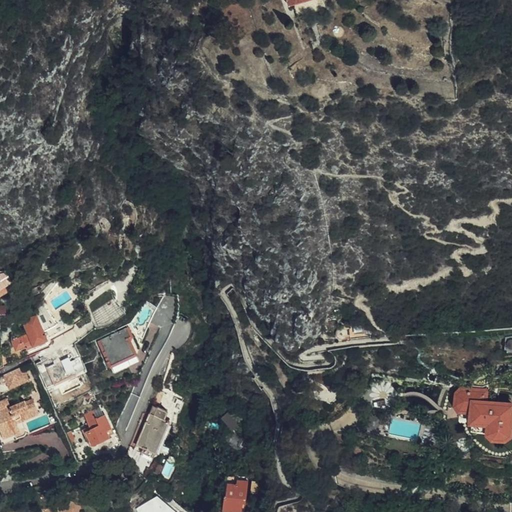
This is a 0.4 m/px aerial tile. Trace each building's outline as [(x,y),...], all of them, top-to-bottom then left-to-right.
[(326,7),(323,0),(285,0),(289,7),(293,6),(298,18),(308,14),(326,7)] [(309,15),(326,8),(326,7),(308,14),(309,15)] [(8,269),(0,269),(0,290),(15,282),(8,269)] [(32,354),(51,346),(49,340),(54,337),(49,325),(58,321),(49,298),(28,315),(23,317),(27,325),(23,327),(22,324),(20,323),(18,320),(10,324),(12,329),(11,336),(13,337),(16,345),(27,341),(32,354)] [(94,323),(91,315),(75,323),(78,326),(82,327),(86,327),(94,323)] [(368,328),(369,339),(374,339),(374,336),(376,336),(375,326),(347,327),(347,329),(368,328)] [(133,337),(129,328),(100,343),(112,367),(138,355),(129,338),(133,337)] [(340,329),(340,341),(369,339),(368,328),(347,329),(340,329)] [(67,355),(64,349),(58,352),(61,357),(67,355)] [(55,364),(49,367),(56,383),(77,374),(70,356),(62,359),(55,363),(55,364)] [(85,364),(76,367),(80,375),(88,372),(85,364)] [(30,380),(24,366),(1,377),(1,379),(0,380),(2,384),(5,384),(8,383),(11,389),(30,380)] [(466,408),(467,393),(461,392),(456,397),(456,407),(461,412),(468,412),(468,420),(472,420),(473,409),(466,408)] [(498,395),(493,395),(484,394),(484,393),(467,393),(466,408),(473,409),(472,420),(471,433),(490,434),(489,436),(495,440),(504,441),(510,438),(511,417),(511,406),(498,406),(498,397),(498,395)] [(5,441),(5,442),(14,437),(23,434),(19,425),(18,423),(22,421),(23,423),(41,415),(35,404),(27,408),(25,403),(12,409),(8,402),(0,405),(0,437),(2,442),(5,441)] [(166,417),(169,409),(154,403),(136,448),(144,452),(147,446),(158,450),(171,419),(166,417)] [(81,429),(87,439),(89,438),(93,445),(109,436),(106,430),(111,427),(102,411),(95,415),(91,408),(81,414),(85,421),(82,422),(85,427),(81,429)] [(114,433),(111,427),(106,430),(109,436),(114,433)] [(14,437),(5,442),(8,447),(16,443),(14,437)] [(239,479),(239,476),(228,475),(227,484),(229,485),(227,495),(224,495),(223,509),(218,508),(217,511),(222,511),(223,509),(233,510),(233,511),(239,511),(241,511),(243,502),(246,502),(249,480),(239,479)] [(72,504),(71,496),(59,498),(60,506),(72,504)]
